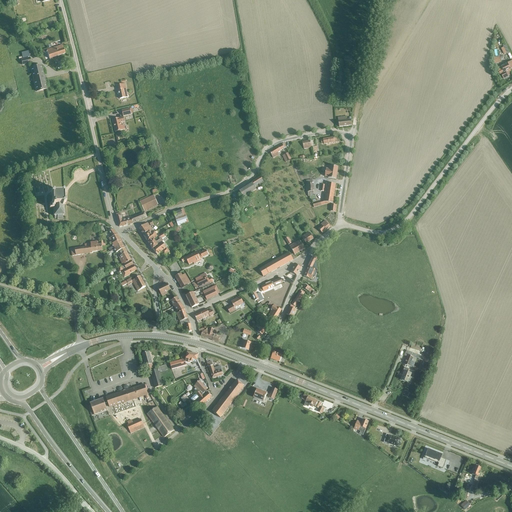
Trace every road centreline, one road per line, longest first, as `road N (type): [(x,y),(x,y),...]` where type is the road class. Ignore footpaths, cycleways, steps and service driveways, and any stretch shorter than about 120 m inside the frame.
road 1 (residential): [(349,138),(329,131),(276,143),(238,187),(134,226)]
road 2 (secondary): [(511,466),(299,381)]
road 3 (unclassified): [(367,230),(390,230),(409,216),(511,88)]
road 4 (unclassified): [(98,157),(61,0)]
road 5 (primary): [(2,393),(25,405),(107,511)]
road 6 (primary): [(122,511),(39,386)]
road 7 (residential): [(190,312),(308,255)]
road 8 (residential): [(263,367),(308,255)]
